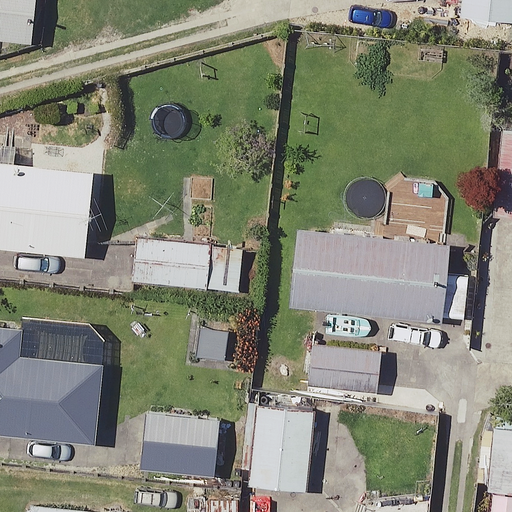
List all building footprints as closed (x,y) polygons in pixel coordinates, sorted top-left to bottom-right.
[(0,0),(0,9),(35,20),(41,0),(0,0)] [(484,44),(511,45),(511,13),(511,14),(511,0),(456,0),(455,10),(487,13),(484,44)] [(511,125),(494,124),(488,210),(511,212),(511,125)] [(103,176),(104,151),(0,146),(0,237),(85,240),(87,175),(103,176)] [(114,222),(118,223),(126,224),(130,223),(134,221),(138,219),(141,216),(143,213),(145,209),(147,205),(147,201),(147,197),(146,192),(144,189),(142,185),(139,182),(136,179),(132,177),(128,176),(124,176),(120,176),(116,177),(112,178),(108,181),(105,183),(103,187),(101,191),(99,194),(99,199),(99,203),(100,207),(101,211),(104,214),(107,218),(110,220),(114,222)] [(293,223),(286,302),(428,314),(427,320),(458,323),(462,278),(435,276),(439,235),(293,223)] [(242,236),(133,230),(131,278),(239,284),(242,236)] [(0,312),(0,420),(86,433),(101,327),(0,312)] [(192,320),(190,362),(236,364),(238,322),(192,320)] [(373,349),(310,341),(305,377),(369,385),(373,349)] [(311,399),(253,395),(247,476),(305,481),(311,399)] [(237,430),(214,429),(215,406),(135,402),(134,434),(91,432),(89,458),(212,464),(212,460),(236,461),(237,430)] [(511,511),(511,410),(486,409),(478,511),(511,511)] [(239,479),(238,488),(208,486),(206,511),(258,511),(259,502),(261,480),(239,479)] [(131,511),(133,502),(28,494),(26,511),(131,511)]
